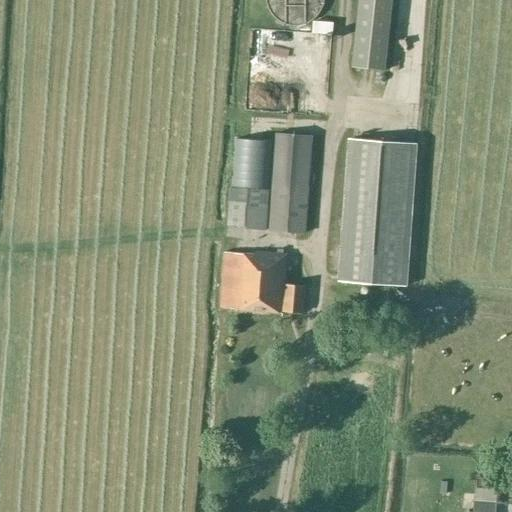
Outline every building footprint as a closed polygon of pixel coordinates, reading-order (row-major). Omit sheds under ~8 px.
[(393,0),(359,0),(353,68),(386,71),(393,0)] [(271,125),(239,123),(238,140),(243,141),(240,173),(232,173),(229,226),(245,227),(245,229),(266,231),(268,208),(249,206),(250,195),(260,195),(263,141),(270,141),(271,125)] [(304,232),(311,136),(277,133),(270,230),(304,232)] [(349,139),(339,280),(404,285),(415,144),(349,139)] [(254,251),(254,253),(244,252),(244,254),(225,253),(222,307),(282,311),(304,312),(305,285),(285,284),(286,253),(272,252),(254,251)] [(496,511),(497,502),(475,501),(474,511),(496,511)]
